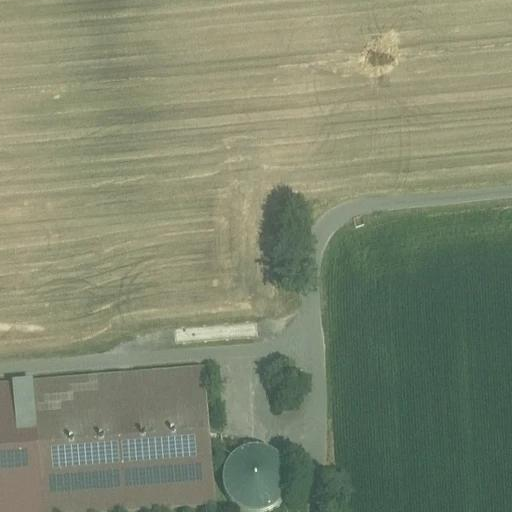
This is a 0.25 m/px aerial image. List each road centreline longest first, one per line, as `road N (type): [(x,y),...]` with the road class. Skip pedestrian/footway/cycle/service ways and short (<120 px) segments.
road 1 (unclassified): [(511,194),(349,211),(324,224),(314,253),(315,348)]
road 2 (unclassified): [(315,348),(0,375)]
road 3 (unclassified): [(315,348),(320,511)]
